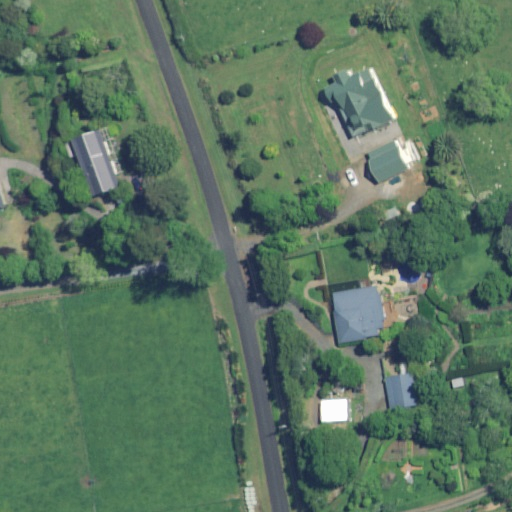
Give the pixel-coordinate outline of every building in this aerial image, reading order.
[(339,98),(356,135),(398,115),(374,65),(355,74),(352,68),(338,75),(341,81),(329,86),(335,100),(339,98)] [(126,186),(106,130),(79,139),(100,196),(126,186)] [(369,153),(382,181),(413,167),(399,139),(369,153)] [(379,285),(336,293),(339,310),(336,310),(342,343),(382,336),(381,327),(387,326),(385,319),(388,318),(384,294),(381,295),(379,285)] [(416,372),(389,377),(395,409),(422,405),(416,372)] [(349,399),(325,401),(326,421),(351,419),(349,399)]
